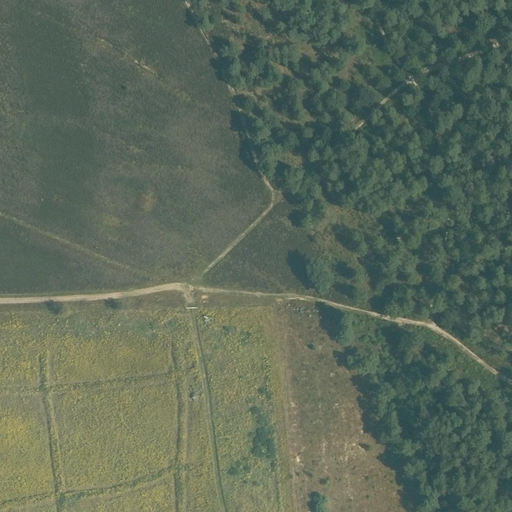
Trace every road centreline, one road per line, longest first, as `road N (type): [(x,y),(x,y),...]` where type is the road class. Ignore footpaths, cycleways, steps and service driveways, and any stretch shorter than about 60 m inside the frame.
road 1 (track): [(0,301),(185,288),(280,200)]
road 2 (track): [(430,327),(456,209),(434,120),(410,79)]
road 3 (track): [(185,288),(313,299),(430,327)]
road 4 (track): [(280,200),(184,0)]
road 5 (track): [(304,511),(282,295)]
road 6 (track): [(179,289),(0,213)]
road 7 (track): [(280,200),(410,79)]
